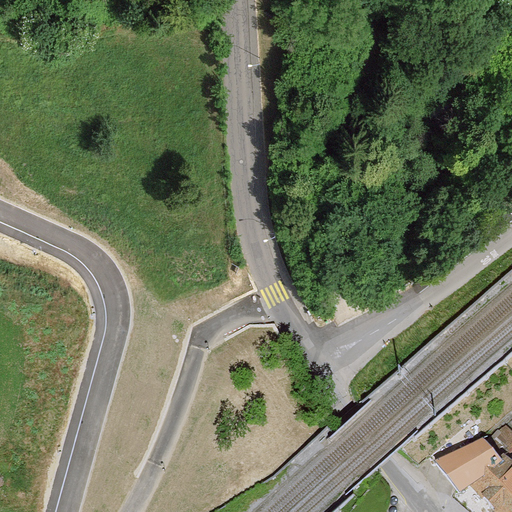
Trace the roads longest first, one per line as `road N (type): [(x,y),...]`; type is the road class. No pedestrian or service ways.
road 1 (residential): [(313,366),(256,250),(247,210),(234,0)]
road 2 (residential): [(67,511),(116,331),(117,299),(92,255),(0,210)]
road 3 (track): [(366,336),(333,279),(311,198),(319,152),(362,65),(362,0)]
road 4 (residential): [(313,366),(430,299),(511,237)]
road 5 (residential): [(425,511),(313,366)]
